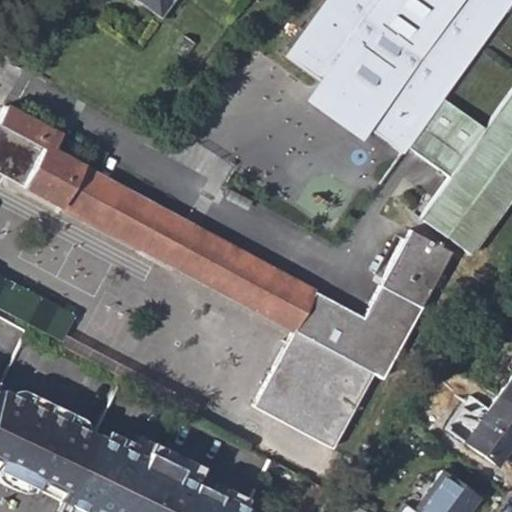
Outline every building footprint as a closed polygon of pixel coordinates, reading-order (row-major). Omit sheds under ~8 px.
[(136,0),(157,15),(168,0),(136,0)] [(401,154),(406,147),(447,177),(417,218),(467,254),(511,191),(511,86),(482,129),(441,98),(511,0),(323,0),(283,56),(319,83),(336,59),(345,69),(354,73),(359,72),(365,70),(370,65),(392,89),(365,127),(401,154)] [(345,69),(336,59),(319,83),(306,101),(357,137),(365,127),(392,89),(370,65),(365,70),(359,72),(354,73),(345,69)] [(4,105),(0,112),(0,173),(292,329),(251,405),(329,448),(370,372),(380,378),(448,251),(407,229),(361,318),(51,149),(59,133),(4,105)] [(0,275),(0,309),(58,342),(62,335),(73,315),(0,275)] [(58,342),(56,346),(118,379),(199,423),(204,412),(62,335),(58,342)] [(511,372),(496,395),(511,406),(511,372)] [(0,470),(58,500),(88,440),(64,428),(66,423),(29,405),(27,409),(0,395),(0,470)] [(511,406),(496,395),(462,442),(494,465),(511,440),(511,406)] [(238,511),(88,440),(58,500),(83,511),(238,511)] [(411,509),(411,510),(412,511),(463,511),(475,496),(440,470),(411,509)] [(312,483),(301,505),(310,509),(321,488),(312,483)] [(411,509),(401,502),(393,511),(412,511),(411,510),(411,509)]
